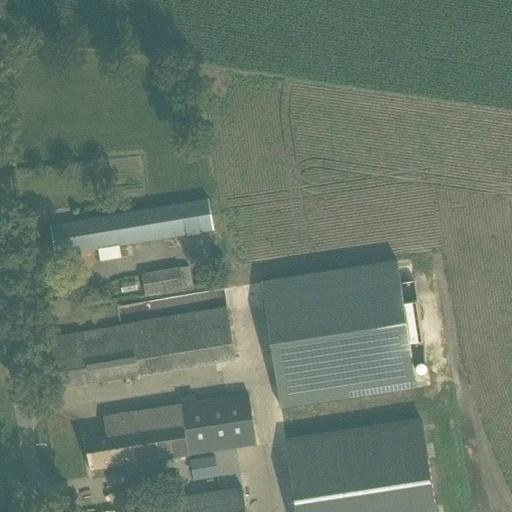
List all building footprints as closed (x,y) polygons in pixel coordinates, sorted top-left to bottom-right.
[(72,224),(52,228),(57,257),(77,254),(100,250),(119,247),(122,247),(214,231),(209,201),(72,224)] [(397,263),(262,284),(282,410),(417,389),(410,346),(422,344),(416,305),(404,307),(397,263)] [(142,276),(145,296),(194,289),(191,268),(142,276)] [(46,340),(55,391),(235,360),(226,309),(46,340)] [(196,405),(180,408),(188,458),(211,454),(257,446),(248,397),(203,404),(196,405)] [(108,436),(86,439),(91,473),(111,470),(188,458),(180,408),(125,417),(105,420),(108,436)] [(435,511),(421,421),(287,442),(297,511),(435,511)] [(217,477),(214,457),(199,459),(203,479),(217,477)] [(122,509),(122,511),(246,511),(243,490),(122,509)]
